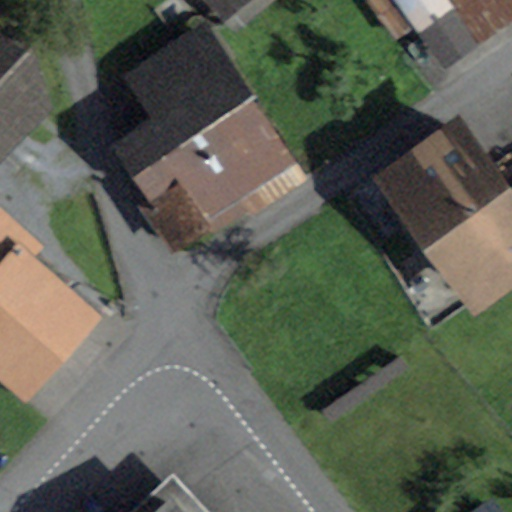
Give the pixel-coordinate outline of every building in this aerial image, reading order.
[(224,0),(243,21),(268,0),(224,0)] [(401,0),(416,21),(444,0),(401,0)] [(511,0),(448,0),(476,37),(511,10),(511,0)] [(0,40),(11,29),(0,17),(0,40)] [(28,44),(11,29),(0,40),(0,149),(44,103),(28,44)] [(122,144),(155,193),(142,202),(170,243),(240,196),(250,212),(299,180),(202,33),(137,75),(163,114),(122,144)] [(511,267),(511,208),(454,129),(393,174),(480,292),(511,267)] [(287,234),(324,290),(362,265),(325,209),(287,234)] [(0,324),(2,327),(46,276),(0,235),(0,324)] [(49,289),(14,330),(51,363),(87,323),(49,289)] [(182,511),(171,500),(157,511),(182,511)]
